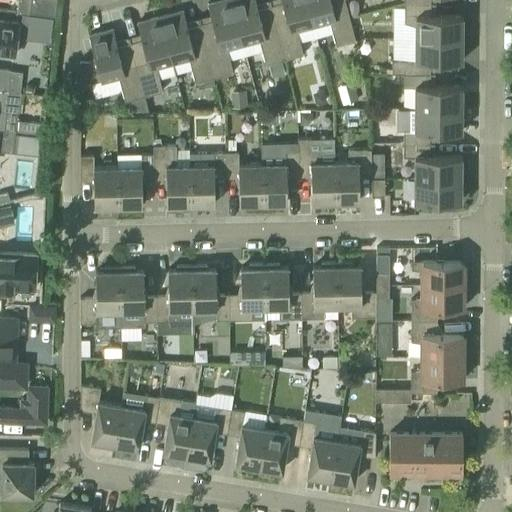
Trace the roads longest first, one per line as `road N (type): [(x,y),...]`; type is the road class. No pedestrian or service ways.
road 1 (residential): [(302,511),(93,476),(78,464),(66,440),(69,241)]
road 2 (residential): [(493,236),(69,241)]
road 3 (residential): [(69,241),(67,15),(129,0)]
road 4 (residential): [(493,236),(494,511)]
road 5 (residential): [(496,0),(493,236)]
